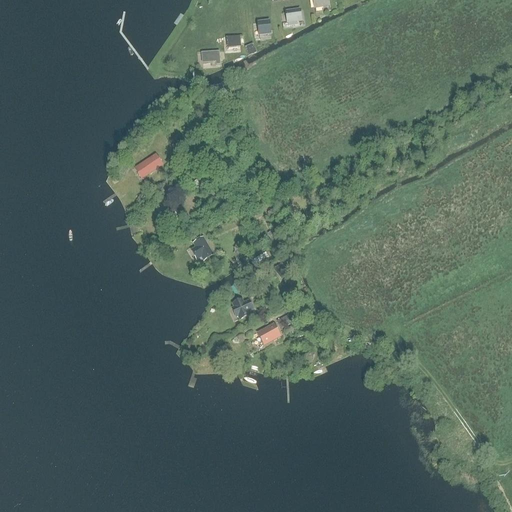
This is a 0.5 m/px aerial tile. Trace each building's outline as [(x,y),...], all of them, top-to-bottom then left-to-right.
[(312,0),(314,9),(328,7),(327,0),(312,0)] [(285,13),(287,23),(301,21),(299,11),(285,13)] [(257,22),(258,37),(271,35),(270,21),(257,22)] [(226,37),(227,48),(241,47),(240,36),(226,37)] [(257,53),(253,44),(244,48),(248,57),(257,53)] [(202,64),(220,62),(220,52),(201,53),(202,64)] [(221,85),(209,89),(212,99),(225,95),(221,85)] [(155,155),(134,169),(142,181),(163,166),(155,155)] [(176,216),(168,202),(156,209),(164,222),(176,216)] [(280,242),(274,232),(267,235),(273,246),(280,242)] [(192,244),(195,248),(190,251),(196,261),(201,258),(204,262),(207,260),(212,258),(211,257),(214,256),(203,237),(192,244)] [(244,303),(242,299),(232,304),(233,307),(231,308),(236,319),(238,318),(240,321),(250,316),(249,316),(255,313),(254,311),(254,310),(250,300),(244,303)] [(286,320),(278,323),(281,329),(288,325),(286,320)] [(256,334),(264,347),(281,338),(273,324),(256,334)]
